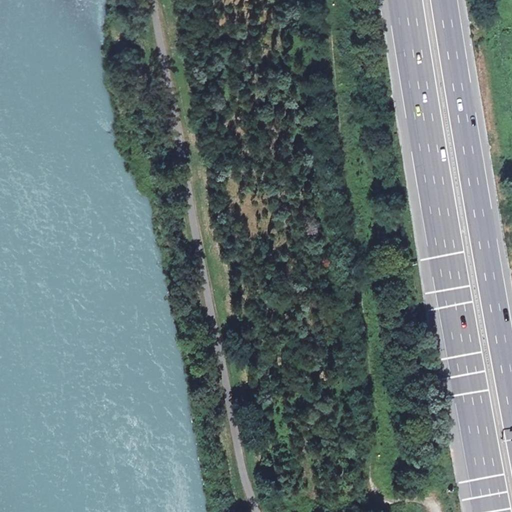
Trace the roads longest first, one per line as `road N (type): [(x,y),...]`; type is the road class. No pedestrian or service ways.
road 1 (motorway): [(403,0),(491,511)]
road 2 (motorway): [(511,393),(444,0)]
